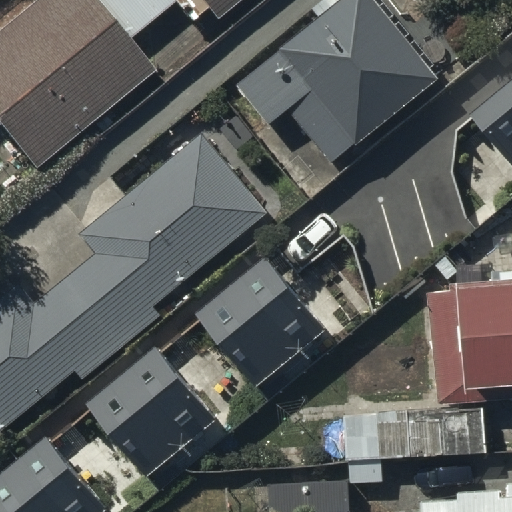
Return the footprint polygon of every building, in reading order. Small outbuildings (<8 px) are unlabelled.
[(43,0),(0,36),(0,134),(34,176),(155,76),(128,44),(172,8),(190,30),(207,16),(216,26),(247,0),(43,0)] [(368,0),(356,0),(237,93),(269,133),(291,116),(333,170),(439,88),(368,0)] [(511,65),(469,100),(511,151),(511,65)] [(0,304),(0,440),(78,377),(83,383),(161,319),(154,311),(266,219),(201,140),(80,239),(95,257),(34,308),(19,290),(0,304)] [(474,181),(446,150),(399,191),(413,207),(412,208),(422,219),(438,205),(442,209),(474,181)] [(266,246),(197,301),(257,375),(325,320),(266,246)] [(455,272),(457,292),(428,294),(437,410),(344,419),(348,468),(488,456),(483,407),(511,403),(511,272),(493,274),(492,269),(455,272)] [(155,337),(86,394),(146,467),(215,410),(155,337)] [(45,425),(0,463),(0,508),(3,511),(87,511),(106,496),(45,425)] [(267,487),(268,511),(349,511),(349,485),(267,487)] [(511,511),(511,489),(507,489),(508,502),(502,502),(501,493),(459,495),(459,507),(419,508),(419,511),(511,511)]
